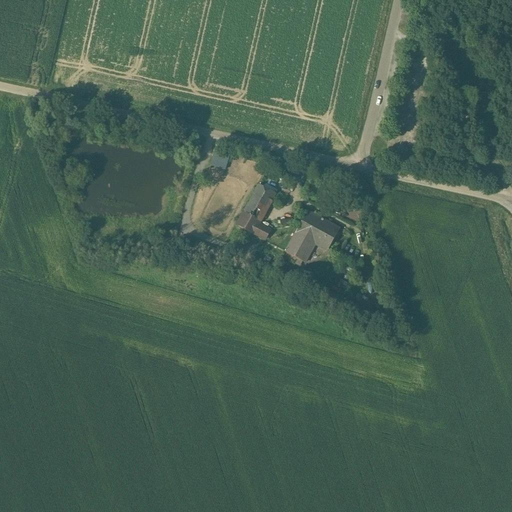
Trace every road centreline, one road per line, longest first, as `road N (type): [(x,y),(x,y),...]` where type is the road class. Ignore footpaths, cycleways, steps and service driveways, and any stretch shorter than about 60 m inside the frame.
road 1 (unclassified): [(0,86),(359,168)]
road 2 (unclassified): [(397,0),(359,168)]
road 3 (unclassified): [(359,168),(511,201)]
